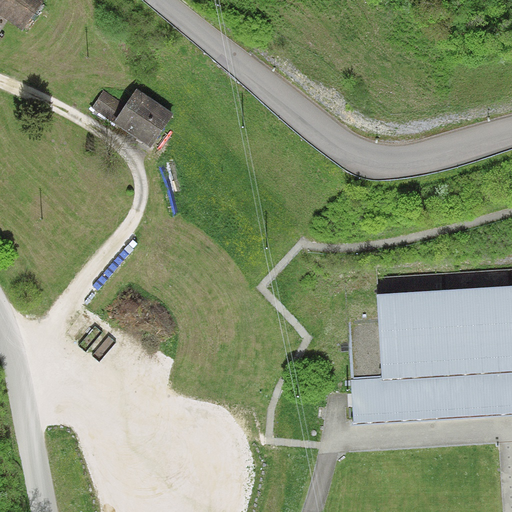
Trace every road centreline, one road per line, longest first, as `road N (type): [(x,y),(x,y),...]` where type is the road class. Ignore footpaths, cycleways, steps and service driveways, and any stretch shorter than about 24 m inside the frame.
road 1 (residential): [(511,130),(419,157),(362,156),(161,0)]
road 2 (residential): [(0,316),(43,511)]
